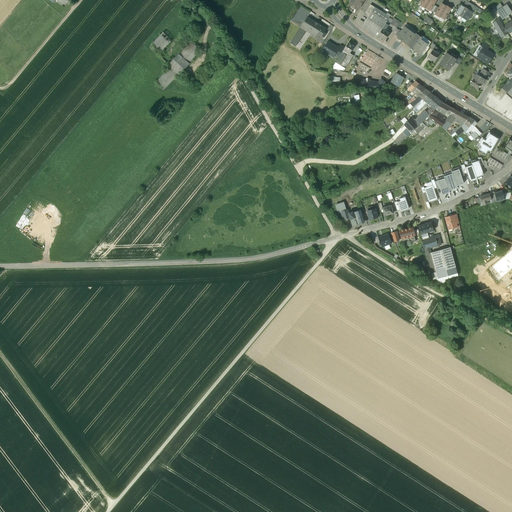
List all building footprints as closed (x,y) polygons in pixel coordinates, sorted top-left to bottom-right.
[(355,0),(355,2),(352,0),(350,0),(349,2),(351,3),(349,5),(357,10),(363,0),(355,0)] [(423,0),(420,5),(425,8),(429,0),(423,0)] [(435,0),(429,0),(425,8),(430,11),(436,0),(435,0)] [(468,2),(465,8),(471,12),(474,6),(468,2)] [(435,14),(440,17),(446,7),(441,4),(439,8),(435,14)] [(511,13),(511,12),(507,4),(503,7),(498,10),(504,18),(503,19),(505,23),(507,25),(511,32),(511,31),(511,22),(508,16),(511,13)] [(370,5),(365,13),(369,16),(372,12),(374,8),(370,5)] [(465,8),(461,6),(457,13),(456,13),(462,17),(463,16),(464,16),(468,18),(472,12),(471,12),(465,8)] [(451,9),(446,7),(440,17),(445,20),(445,19),(448,14),(451,9)] [(496,7),(491,12),(487,15),(491,21),(500,16),(502,20),(503,19),(504,18),(498,10),(496,7)] [(389,17),(374,8),(372,12),(387,21),(389,17)] [(372,12),(369,16),(362,26),(378,36),(382,29),(382,28),(385,25),(387,21),(372,12)] [(428,16),(424,20),(430,24),(433,20),(428,16)] [(319,25),(307,17),(300,27),(301,27),(305,30),(313,35),(317,30),(316,29),(319,25)] [(501,25),(498,20),(492,23),(501,38),(507,34),(501,25)] [(398,25),(392,21),(390,24),(393,27),(390,31),(393,33),(396,28),(398,25)] [(505,23),(501,25),(507,34),(511,32),(507,25),(505,23)] [(326,29),(319,25),(316,29),(317,30),(313,35),(321,40),(325,34),(323,33),(326,29)] [(401,31),(398,37),(403,41),(410,31),(405,27),(401,31)] [(384,30),(382,29),(378,36),(384,40),(389,34),(384,30)] [(154,42),(163,50),(173,39),(164,31),(154,42)] [(298,31),(290,43),(294,46),(295,44),(302,34),(298,31)] [(410,31),(403,41),(408,45),(415,35),(410,31)] [(415,35),(408,45),(411,47),(412,48),(413,48),(419,39),(420,38),(415,34),(415,35)] [(430,42),(422,36),(420,38),(419,39),(427,45),(430,42)] [(419,39),(413,48),(412,48),(412,49),(413,49),(420,54),(420,55),(427,45),(419,39)] [(191,42),(179,54),(188,63),(200,50),(191,42)] [(335,47),(327,42),(322,51),(330,56),(331,55),(334,57),(335,55),(339,57),(343,50),(344,48),(340,46),(339,48),(336,46),(335,47)] [(300,48),(295,44),(294,46),(290,43),(286,48),(295,55),(300,48)] [(354,46),(348,43),(344,48),(343,50),(349,54),(349,53),(354,46)] [(486,50),(482,47),(482,48),(476,56),(488,64),(494,55),(486,50)] [(349,54),(343,50),(339,57),(332,68),(344,70),(353,55),(349,53),(349,54)] [(432,50),(427,57),(428,58),(431,59),(434,62),(439,54),(435,52),(432,50)] [(455,59),(447,53),(440,64),(449,70),(454,62),(455,59)] [(179,54),(178,54),(172,61),(168,65),(170,67),(178,74),(179,75),(189,64),(188,63),(179,54)] [(462,60),(457,57),(455,59),(454,62),(459,65),(462,60)] [(170,67),(157,82),(164,89),(178,74),(170,67)] [(511,67),(506,74),(511,78),(502,88),(507,93),(511,88),(511,67)] [(488,72),(483,69),(479,74),(484,77),(488,72)] [(391,83),(398,87),(403,79),(396,74),(391,83)] [(484,80),(476,75),(470,84),(477,89),(479,86),(480,86),(484,80)] [(331,77),(330,84),(339,85),(340,78),(331,77)] [(381,79),(379,83),(369,81),(369,80),(367,79),(366,81),(361,80),(360,87),(382,87),(385,82),(381,79)] [(412,84),(409,82),(406,86),(410,90),(411,92),(419,84),(415,81),(412,84)] [(425,89),(419,84),(411,92),(415,95),(416,94),(419,96),(425,90),(425,89)] [(415,95),(411,92),(410,90),(410,92),(410,93),(408,94),(409,95),(405,98),(405,97),(404,98),(404,99),(399,104),(395,108),(398,111),(413,97),(415,95)] [(425,90),(419,96),(421,98),(423,99),(430,93),(425,90)] [(430,93),(423,99),(427,103),(434,96),(430,93)] [(415,99),(414,100),(409,103),(414,108),(421,102),(419,99),(421,98),(419,96),(415,99)] [(442,103),(434,96),(427,103),(432,107),(435,110),(436,109),(442,103)] [(450,107),(442,103),(436,109),(439,111),(445,115),(447,112),(448,111),(450,107)] [(432,107),(426,112),(429,116),(432,113),(435,110),(432,107)] [(469,117),(454,109),(450,114),(455,117),(456,118),(465,122),(469,117)] [(426,112),(425,111),(413,122),(417,127),(422,122),(424,120),(428,117),(429,116),(426,112)] [(435,115),(432,113),(429,116),(428,117),(430,118),(442,127),(445,122),(442,120),(435,115)] [(450,114),(445,121),(446,121),(450,124),(455,118),(455,117),(450,114)] [(473,120),(469,117),(465,122),(464,124),(464,123),(460,128),(456,131),(458,134),(463,130),(466,131),(467,129),(469,130),(473,125),(474,126),(477,123),(473,120)] [(413,122),(410,119),(404,125),(408,129),(411,132),(417,127),(413,122)] [(450,124),(446,121),(445,121),(445,122),(442,127),(446,131),(450,124)] [(473,133),(470,135),(474,140),(478,136),(475,132),(477,130),(474,126),(471,131),(473,133)] [(408,129),(395,141),(398,145),(411,132),(408,129)] [(499,138),(489,132),(485,139),(482,137),(478,144),(481,146),(479,149),(486,154),(488,150),(491,152),(499,138)] [(472,165),(476,177),(483,175),(480,166),(478,161),(472,163),(472,165)] [(472,165),(465,167),(467,173),(470,182),(477,179),(476,177),(472,165)] [(452,174),(456,186),(464,184),(461,177),(459,169),(452,172),(452,174)] [(445,178),(449,191),(457,188),(456,186),(452,174),(444,176),(445,178)] [(445,178),(437,181),(440,188),(442,195),(449,193),(449,191),(445,178)] [(426,193),(429,203),(437,200),(434,189),(432,185),(424,188),(426,193)] [(502,191),(494,193),(496,202),(504,199),(502,192),(502,191)] [(486,195),(480,196),(482,204),(482,206),(496,202),(494,193),(489,194),(489,195),(486,195)] [(400,210),(400,212),(409,209),(405,197),(399,199),(400,203),(398,204),(400,210)] [(341,213),(346,211),(343,203),(336,205),(338,213),(341,213)] [(391,205),(382,208),(384,216),(393,214),(391,205)] [(375,209),(367,211),(369,220),(377,218),(375,209)] [(343,219),(350,217),(348,213),(347,210),(346,211),(341,213),(343,219)] [(352,226),(364,222),(361,214),(360,211),(353,213),(352,212),(348,213),(350,217),(352,226)] [(453,215),(445,218),(448,228),(451,227),(452,228),(457,227),(456,224),(453,215)] [(430,222),(417,226),(418,229),(419,232),(420,235),(427,233),(433,231),(430,222)] [(412,228),(400,231),(402,239),(408,237),(414,235),(414,233),(413,230),(412,228)] [(397,232),(391,234),(394,242),(399,240),(397,232)] [(388,234),(378,238),(379,242),(382,247),(391,244),(388,234)] [(428,238),(421,240),(424,250),(429,248),(441,245),(438,235),(428,238)] [(431,253),(426,255),(433,280),(436,281),(458,275),(451,249),(450,247),(431,253)]
